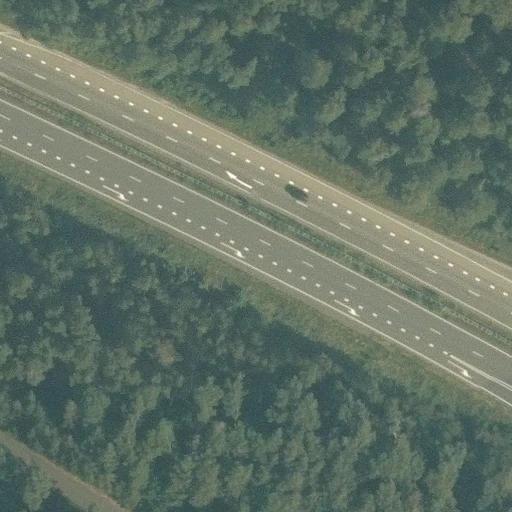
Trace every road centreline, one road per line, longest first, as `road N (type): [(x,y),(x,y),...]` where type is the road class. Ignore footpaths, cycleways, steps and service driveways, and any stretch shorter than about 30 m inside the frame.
road 1 (trunk): [(511,310),(0,58)]
road 2 (trunk): [(0,115),(457,344)]
road 3 (unclassified): [(106,511),(0,445)]
